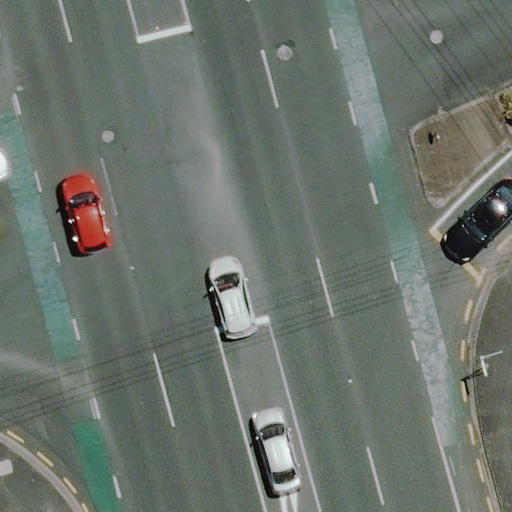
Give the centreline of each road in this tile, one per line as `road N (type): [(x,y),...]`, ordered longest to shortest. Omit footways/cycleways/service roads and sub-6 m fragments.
road 1 (secondary): [(321,511),(270,320),(202,196)]
road 2 (tertiary): [(202,196),(511,75)]
road 3 (secondary): [(202,196),(129,0)]
road 4 (tertiary): [(0,248),(202,196)]
